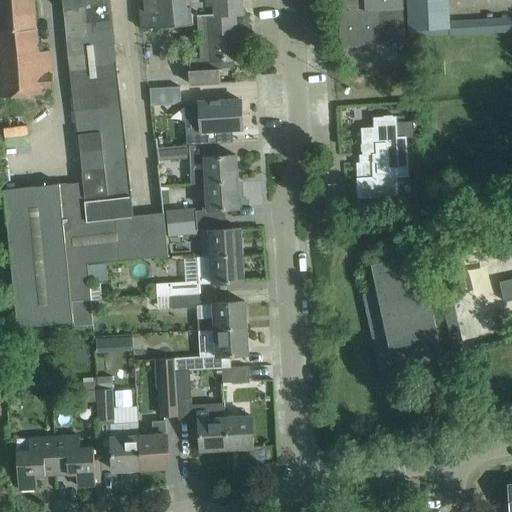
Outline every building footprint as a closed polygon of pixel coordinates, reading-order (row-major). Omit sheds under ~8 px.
[(57,73),(52,73),(50,51),(39,52),(36,29),(33,0),(0,0),(0,95),(0,97),(42,95),(42,89),(58,87),(57,73)] [(92,66),(85,0),(62,0),(69,57),(70,68),(92,66)] [(116,63),(116,62),(113,44),(115,44),(109,0),(85,0),(92,66),(116,63)] [(191,3),(190,0),(138,0),(139,1),(142,29),(192,23),(191,3)] [(209,44),(237,43),(235,13),(243,13),(242,0),(190,0),(191,3),(202,2),(203,14),(197,14),(199,47),(209,46),(209,44)] [(338,11),(340,42),(340,46),(360,45),(406,43),(403,0),(341,0),(342,11),(338,11)] [(449,0),(410,0),(412,30),(452,27),(449,0)] [(209,46),(199,47),(200,58),(189,59),(191,84),(220,82),(218,59),(238,58),(237,43),(209,44),(209,46)] [(70,68),(83,172),(82,173),(83,182),(87,221),(62,224),(67,302),(72,302),(91,300),(89,282),(87,264),(87,263),(105,262),(167,257),(159,161),(163,160),(162,147),(159,147),(157,123),(153,123),(152,118),(147,119),(139,60),(116,62),(116,63),(92,66),(70,68)] [(175,91),(150,93),(151,109),(176,107),(175,91)] [(191,122),(187,122),(188,144),(231,142),(230,130),(242,129),(240,99),(199,102),(200,104),(190,104),(191,122)] [(364,163),(357,163),(358,178),(357,178),(358,198),(398,196),(397,177),(408,176),(406,138),(414,137),(413,121),(396,123),(396,116),(374,118),(374,128),(362,129),(364,163)] [(162,147),(163,160),(191,159),(190,145),(162,147)] [(206,183),(238,182),(236,155),(216,156),(204,157),(205,170),(189,171),(190,184),(206,183)] [(87,221),(83,182),(66,184),(67,186),(60,187),(59,183),(4,189),(6,209),(19,329),(74,326),(72,302),(67,302),(62,224),(87,221)] [(239,208),(238,182),(206,183),(207,210),(219,209),(239,208)] [(169,223),(197,220),(196,207),(167,210),(169,223)] [(199,233),(197,220),(169,223),(170,236),(199,233)] [(511,224),(511,225),(511,229),(511,277),(498,281),(503,301),(511,298),(511,224)] [(209,230),(210,246),(201,247),(202,257),(242,255),(240,228),(220,229),(209,230)] [(443,365),(439,345),(419,253),(371,264),(377,291),(362,294),(381,379),(443,365)] [(242,255),(202,257),(199,257),(201,284),(244,281),(242,255)] [(105,262),(87,263),(87,264),(89,282),(107,281),(105,262)] [(173,296),(200,293),(199,280),(155,283),(155,288),(146,289),(147,297),(173,296)] [(200,293),(173,296),(173,308),(201,306),(200,293)] [(198,330),(246,328),(245,301),(225,302),(213,303),(214,318),(197,319),(198,330)] [(246,328),(198,330),(200,357),(174,358),(175,371),(188,371),(222,368),(231,368),(230,355),(248,354),(246,328)] [(57,329),(47,329),(47,342),(57,342),(57,329)] [(108,338),(96,338),(97,351),(109,351),(108,338)] [(249,366),(231,368),(222,368),(223,383),(250,381),(249,366)] [(190,400),(188,371),(175,371),(176,386),(177,416),(177,420),(193,419),(192,400),(190,400)] [(112,376),(97,377),(98,391),(113,390),(112,376)] [(177,416),(176,386),(160,387),(162,417),(177,416)] [(99,419),(114,418),(113,390),(98,391),(99,419)] [(81,403),(97,401),(96,391),(80,392),(81,403)] [(227,449),(225,417),(224,404),(208,404),(209,411),(198,412),(198,419),(200,450),(227,449)] [(233,414),(251,413),(251,404),(232,405),(233,414)] [(252,416),(225,417),(227,449),(254,447),(252,416)] [(153,435),(139,436),(141,468),(169,467),(168,447),(166,420),(153,421),(153,435)] [(141,468),(139,436),(125,437),(124,423),(110,424),(113,470),(141,468)] [(79,435),(55,437),(57,474),(77,473),(78,486),(96,485),(95,465),(94,446),(80,446),(79,435)] [(57,474),(55,437),(19,439),(16,442),(19,489),(37,488),(36,475),(57,474)]
